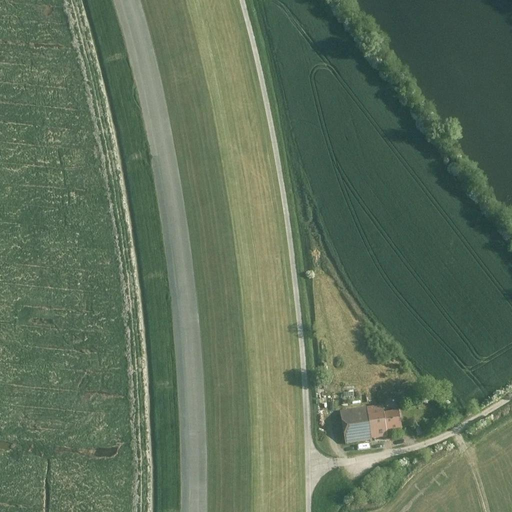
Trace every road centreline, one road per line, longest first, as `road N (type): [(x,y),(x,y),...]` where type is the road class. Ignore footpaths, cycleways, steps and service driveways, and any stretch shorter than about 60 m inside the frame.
road 1 (track): [(126,0),(169,163),(189,338),(193,511)]
road 2 (track): [(310,511),(300,311),(274,132),(244,0)]
road 3 (unclassified): [(310,466),(418,449),(511,399)]
